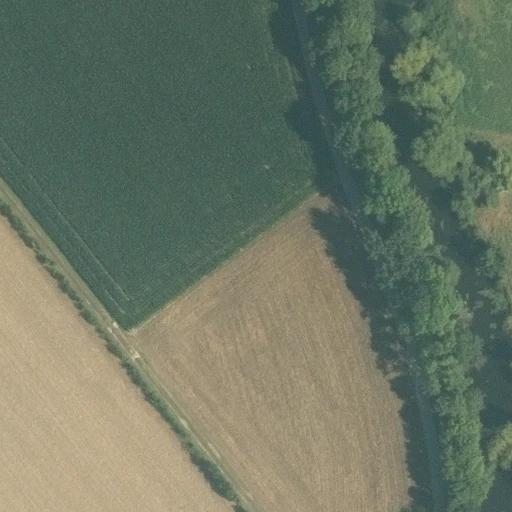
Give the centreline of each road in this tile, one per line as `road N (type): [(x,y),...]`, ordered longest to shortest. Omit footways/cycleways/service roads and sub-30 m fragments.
road 1 (track): [(429,511),(419,411),(393,306),(302,52),(296,0)]
road 2 (track): [(0,183),(255,511)]
